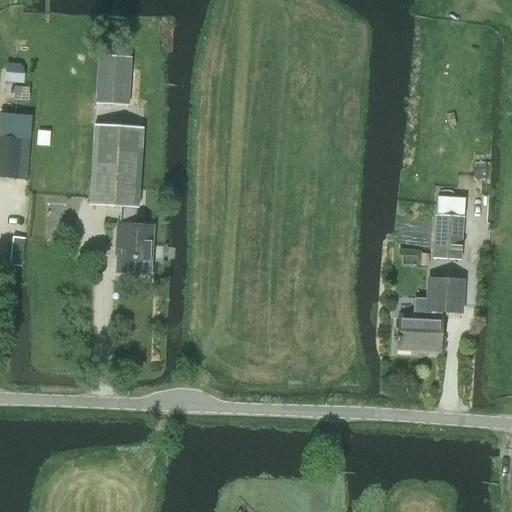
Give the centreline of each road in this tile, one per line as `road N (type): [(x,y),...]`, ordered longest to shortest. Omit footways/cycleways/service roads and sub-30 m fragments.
road 1 (unclassified): [(511,423),(0,397)]
road 2 (track): [(245,0),(231,201),(195,404)]
